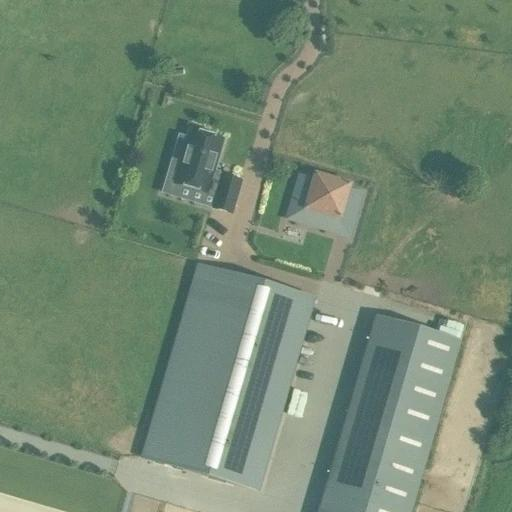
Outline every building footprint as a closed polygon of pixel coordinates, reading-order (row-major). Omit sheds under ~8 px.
[(385,130),(351,131),(352,165),(386,163),(385,130)] [(222,141),(189,132),(187,140),(179,138),(174,154),(182,157),(180,164),(184,166),(178,185),(207,193),(207,192),(217,195),(213,208),(231,214),(240,183),(222,178),(221,180),(216,178),(216,176),(212,175),(222,141)] [(338,217),(347,187),(348,187),(348,186),(347,185),(347,186),(316,177),(316,176),(315,176),(315,177),(306,208),(306,209),(307,210),(307,209),(338,218),(337,218),(339,219),(339,218),(338,217)] [(258,493),(314,300),(202,268),(146,460),(258,493)] [(419,358),(426,333),(374,318),(367,343),(419,358)] [(419,358),(367,343),(318,510),(324,511),(410,511),(460,342),(426,333),(419,358)]
